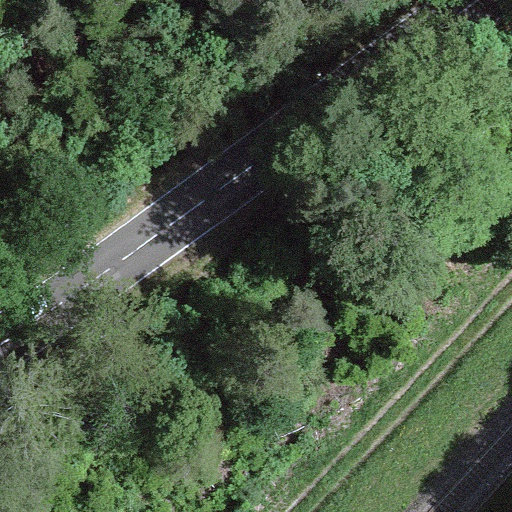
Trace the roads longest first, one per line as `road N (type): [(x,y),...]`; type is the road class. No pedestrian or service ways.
road 1 (primary): [(486,0),(0,348)]
road 2 (track): [(511,273),(293,511)]
